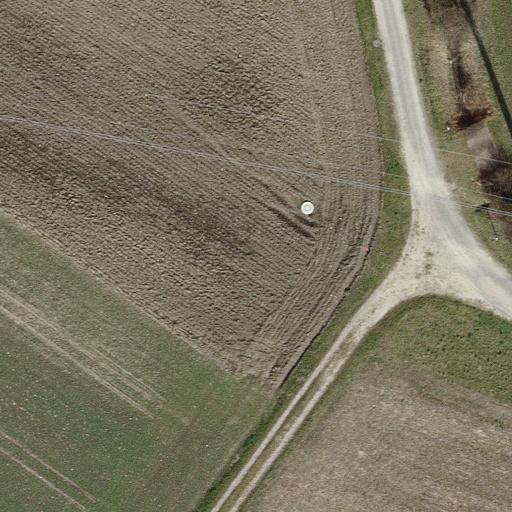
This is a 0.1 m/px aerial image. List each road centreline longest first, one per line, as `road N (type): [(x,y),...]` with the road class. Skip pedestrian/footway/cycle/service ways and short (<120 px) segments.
road 1 (track): [(445,250),(374,299),(224,511)]
road 2 (track): [(390,0),(445,250),(511,287)]
